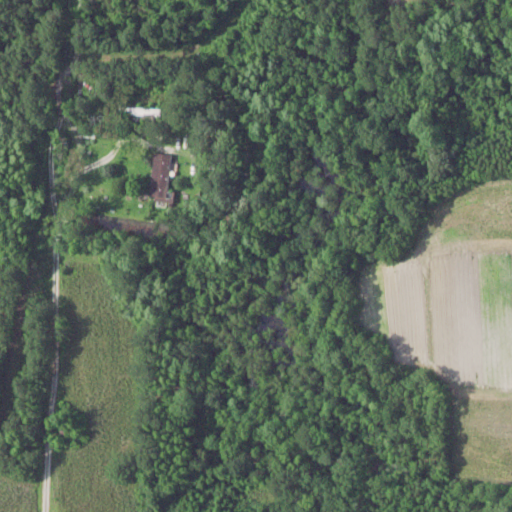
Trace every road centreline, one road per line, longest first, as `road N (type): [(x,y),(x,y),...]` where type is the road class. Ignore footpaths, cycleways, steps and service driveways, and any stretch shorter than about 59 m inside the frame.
road 1 (residential): [(57,260),(74,0)]
road 2 (residential): [(55,511),(57,260)]
